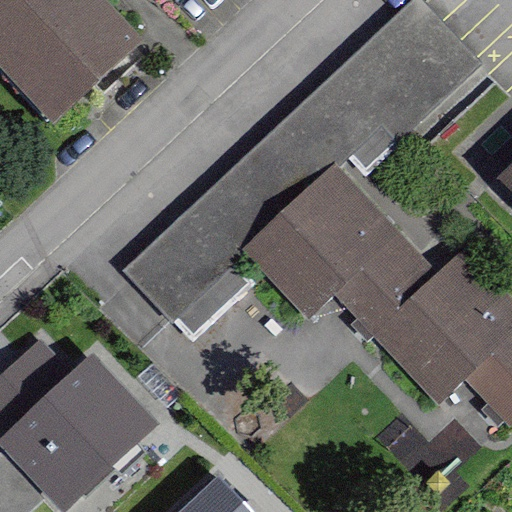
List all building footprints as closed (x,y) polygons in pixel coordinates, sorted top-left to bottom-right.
[(0,0),(0,51),(60,117),(135,47),(91,0),(0,0)] [(466,49),(423,4),(130,277),(173,322),(248,252),(334,172),(466,49)] [(334,172),(248,252),(310,318),(339,292),(442,402),(470,376),(511,420),(511,306),(464,256),(437,282),(334,172)] [(26,358),(0,382),(0,418),(7,426),(51,383),(26,358)] [(10,445),(66,504),(146,428),(90,369),(10,445)] [(249,511),(219,480),(184,511),(249,511)]
